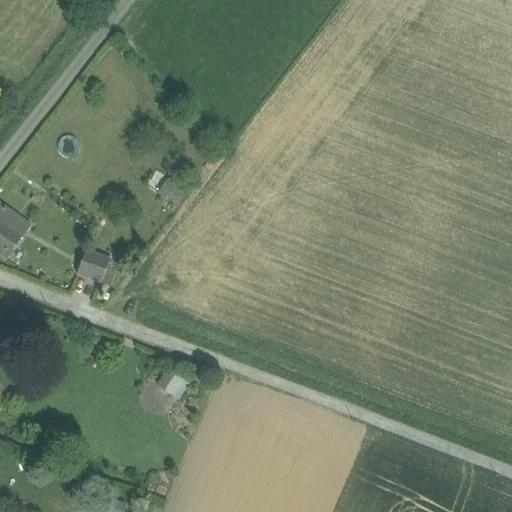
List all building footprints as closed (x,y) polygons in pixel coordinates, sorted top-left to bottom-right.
[(208,158),(201,168),(208,174),(216,164),(208,158)] [(169,179),(157,194),(172,207),(185,191),(169,179)] [(28,226),(0,205),(0,254),(5,258),(28,226)] [(100,283),(106,269),(109,260),(86,251),(77,274),(100,283)] [(106,269),(100,283),(110,287),(115,272),(106,269)] [(169,360),(156,386),(172,394),(185,369),(169,360)] [(123,511),(127,501),(107,496),(103,511),(123,511)]
